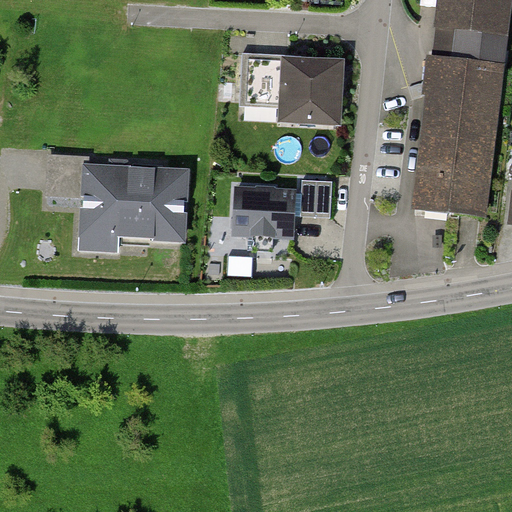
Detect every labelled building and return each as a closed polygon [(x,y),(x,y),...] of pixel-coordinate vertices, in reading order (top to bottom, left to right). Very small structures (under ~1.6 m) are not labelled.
[(511,0),(440,0),(437,32),(441,32),(492,38),(510,40),(511,20),(511,0)] [(492,38),(441,32),(438,60),(489,66),(492,38)] [(282,105),(281,119),(343,122),(346,51),(284,49),(243,47),(240,103),(282,105)] [(490,221),(507,68),(489,66),(438,60),(432,60),(414,213),(490,221)] [(188,242),(193,171),(87,162),(87,156),(47,153),(43,200),(83,204),(80,252),(120,255),(121,236),(188,242)] [(299,185),(233,185),(233,230),(299,230),(299,216),(332,216),(332,174),(299,174),(299,185)]
